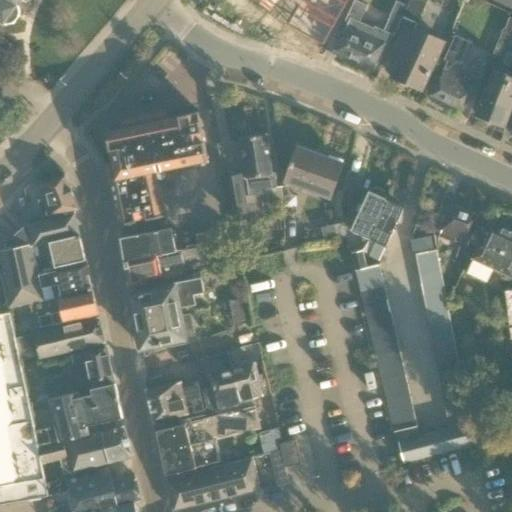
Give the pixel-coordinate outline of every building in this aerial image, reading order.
[(0,0),(0,18),(5,22),(7,22),(13,20),(18,14),(18,12),(17,6),(16,4),(19,0),(0,0)] [(258,0),(270,10),(278,0),(290,0),(298,6),(288,24),(324,44),(348,0),(258,0)] [(347,22),(335,49),(373,67),(389,32),(394,34),(407,5),(397,0),(383,31),(374,27),(373,28),(360,22),(368,5),(356,0),(354,0),(345,21),(347,22)] [(409,0),(403,16),(418,22),(428,0),(409,0)] [(421,89),(432,65),(443,41),(413,27),(391,76),(421,89)] [(462,107),(473,82),(457,75),(471,42),(453,35),(444,58),(447,60),(443,70),(431,94),(462,107)] [(511,73),(494,66),(476,113),(503,123),(511,100),(511,73)] [(209,160),(199,111),(168,118),(166,111),(120,120),(121,127),(106,130),(112,162),(104,163),(117,226),(166,216),(158,177),(161,177),(164,176),(165,173),(164,170),(209,160)] [(275,172),(272,173),(266,134),(241,138),(246,177),(247,177),(249,196),(267,193),(266,189),(277,187),(275,172)] [(285,181),(331,198),(343,163),(298,147),(285,181)] [(224,176),(231,215),(249,211),(242,173),(224,176)] [(78,208),(66,175),(43,184),(43,185),(40,188),(41,196),(46,197),(50,216),(78,208)] [(386,199),(386,200),(387,198),(387,197),(386,197),(385,192),(385,191),(384,190),(383,190),(377,188),(377,187),(376,187),(371,189),(370,189),(369,190),(351,230),(371,239),(382,214),(380,212),(386,199)] [(404,208),(386,200),(386,199),(380,212),(382,214),(371,239),(376,241),(370,255),(380,260),(404,208)] [(455,239),(468,244),(479,216),(451,206),(439,236),(454,242),(455,239)] [(50,241),(80,234),(75,212),(29,223),(29,225),(20,233),(26,246),(33,245),(50,241)] [(493,268),(511,276),(511,231),(490,221),(472,258),(473,258),(466,272),(486,281),(493,268)] [(332,225),(335,238),(345,235),(342,223),(332,225)] [(324,240),(335,238),(332,225),(321,227),(324,240)] [(125,261),(176,251),(171,228),(121,238),(125,261)] [(45,300),(42,284),(39,273),(36,257),(33,245),(26,246),(20,233),(14,238),(17,248),(0,251),(0,264),(9,308),(45,300)] [(39,273),(43,272),(43,270),(86,260),(80,234),(50,241),(52,254),(36,257),(39,273)] [(235,244),(217,247),(218,259),(237,256),(235,244)] [(469,249),(457,245),(452,258),(464,262),(469,249)] [(176,251),(125,261),(130,287),(147,283),(146,279),(162,276),(161,269),(184,264),(181,250),(176,251)] [(419,266),(439,261),(437,250),(417,254),(419,266)] [(359,269),(368,267),(365,252),(356,254),(359,269)] [(421,277),(441,273),(439,261),(419,266),(421,277)] [(63,296),(93,289),(87,264),(44,274),(43,272),(39,273),(42,284),(59,280),(63,296)] [(368,267),(359,269),(355,269),(358,279),(382,273),(380,264),(368,267)] [(382,273),(358,279),(360,291),(385,285),(382,273)] [(424,289),(443,285),(441,273),(421,277),(424,289)] [(181,316),(179,308),(196,305),(194,295),(205,293),(202,277),(173,283),(174,286),(132,294),(142,347),(194,336),(190,314),(181,316)] [(385,285),(360,291),(363,302),(387,296),(385,285)] [(426,301),(446,297),(443,285),(424,289),(426,301)] [(93,289),(63,296),(59,297),(62,310),(51,313),(39,316),(41,327),(54,324),(99,314),(93,289)] [(511,337),(511,289),(501,291),(507,338),(511,337)] [(387,296),(363,302),(366,314),(390,308),(387,296)] [(428,313),(448,309),(446,297),(426,301),(428,313)] [(229,301),(233,322),(245,319),(241,298),(229,301)] [(390,308),(366,314),(369,325),(393,320),(390,308)] [(431,324),(450,320),(448,309),(428,313),(431,324)] [(0,315),(0,503),(48,495),(42,462),(38,446),(36,434),(33,421),(33,422),(10,313),(9,313),(1,314),(0,315)] [(41,326),(38,314),(21,319),(24,330),(41,326)] [(40,357),(61,353),(106,342),(100,317),(17,338),(21,359),(40,354),(40,357)] [(393,320),(369,325),(371,337),(396,332),(393,320)] [(433,336),(452,332),(450,320),(431,324),(433,336)] [(396,332),(371,337),(374,349),(398,343),(396,332)] [(435,348),(455,344),(452,332),(433,336),(435,348)] [(398,343),(374,349),(377,360),(401,354),(398,343)] [(438,360),(457,356),(455,344),(435,348),(438,360)] [(106,346),(71,354),(76,376),(46,383),(50,397),(115,382),(106,346)] [(401,354),(377,360),(380,372),(404,366),(401,354)] [(440,372),(459,367),(457,356),(438,360),(440,372)] [(242,409),(255,405),(253,398),(269,393),(265,373),(258,371),(256,363),(232,369),(242,409)] [(404,366),(380,372),(383,383),(407,377),(404,366)] [(443,383),(462,379),(459,367),(440,372),(443,383)] [(232,369),(209,374),(212,386),(202,389),(207,409),(209,417),(226,413),(242,409),(232,369)] [(407,377),(383,383),(385,395),(409,389),(407,377)] [(445,395),(464,391),(462,379),(443,383),(445,395)] [(147,390),(155,422),(189,413),(191,422),(209,417),(207,409),(205,410),(203,403),(198,381),(182,385),(181,381),(147,390)] [(115,383),(48,398),(56,429),(36,434),(38,446),(117,428),(115,419),(123,417),(115,383)] [(409,389),(385,395),(388,407),(412,402),(409,389)] [(447,407),(466,402),(464,391),(445,395),(447,407)] [(412,402),(388,407),(391,419),(415,413),(412,402)] [(449,418),(468,412),(466,402),(447,407),(449,418)] [(255,405),(242,409),(226,413),(209,417),(191,422),(156,430),(166,475),(222,461),(216,439),(261,428),(256,406),(255,406),(255,405)] [(468,412),(449,418),(452,428),(470,423),(468,412)] [(415,413),(391,419),(394,430),(418,425),(415,413)] [(404,462),(485,441),(480,421),(470,423),(452,428),(420,436),(399,442),(404,462)] [(418,425),(394,430),(397,442),(399,442),(420,436),(418,425)] [(60,458),(64,474),(132,457),(125,426),(117,428),(38,446),(42,462),(53,459),(60,458)] [(279,428),(259,432),(264,454),(282,449),(280,444),(281,444),(283,443),(279,428)] [(283,443),(281,444),(280,444),(282,449),(286,467),(301,463),(296,440),(283,443)] [(261,490),(253,457),(166,478),(174,511),(261,490)] [(114,482),(109,466),(64,478),(73,511),(88,511),(141,498),(136,476),(114,482)] [(290,483),(286,468),(274,471),(278,486),(290,483)] [(136,511),(134,501),(94,511),(136,511)]
